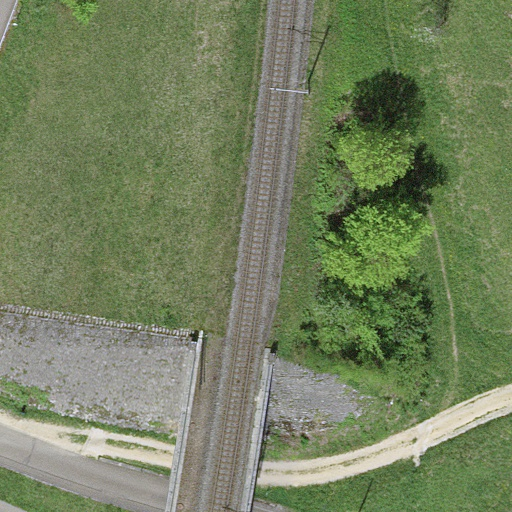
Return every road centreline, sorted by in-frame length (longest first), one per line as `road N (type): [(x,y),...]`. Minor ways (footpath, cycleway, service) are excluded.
road 1 (track): [(70,463),(106,445),(271,477),(345,470),(448,429)]
road 2 (unclassified): [(217,511),(0,437)]
